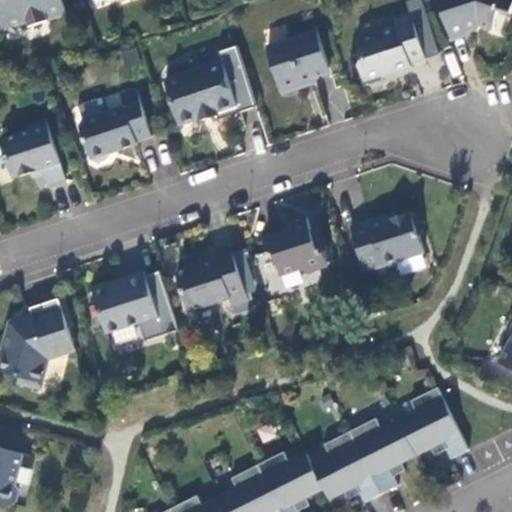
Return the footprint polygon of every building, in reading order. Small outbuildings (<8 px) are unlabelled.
[(0,0),(0,17),(4,30),(43,18),(49,21),(59,17),(62,12),(66,10),(62,0),(0,0)] [(511,0),(438,0),(452,40),(470,34),(468,29),(480,25),(493,30),(500,11),(511,15),(511,14),(511,0)] [(412,13),(395,18),(399,28),(381,34),(375,30),(361,35),(358,41),(364,60),(361,66),(365,81),(394,72),(395,74),(413,68),(412,65),(427,60),(412,13)] [(331,73),(318,32),(268,48),(281,89),(331,73)] [(200,119),(201,122),(220,115),(219,113),(239,107),(224,61),(166,81),(180,126),(200,119)] [(83,121),(81,126),(92,160),(97,163),(108,159),(111,154),(138,145),(138,143),(153,138),(137,90),(121,95),(125,107),(83,121)] [(28,131),(1,140),(14,179),(43,169),(49,186),(67,180),(47,120),(27,126),(28,131)] [(386,216),(351,227),(366,273),(425,253),(420,237),(423,231),(418,216),(412,213),(388,221),(386,216)] [(323,237),(315,239),(308,218),(292,223),(289,229),(288,230),(288,232),(265,239),(269,251),(275,254),(282,276),(301,270),(307,273),(329,265),(324,251),(327,250),(323,237)] [(199,267),(177,274),(190,312),(231,299),(233,307),(249,301),(233,253),(198,265),(199,267)] [(109,283),(93,288),(107,333),(140,323),(143,332),(163,326),(145,271),(124,278),(126,283),(116,286),(109,283)] [(76,351),(59,299),(31,309),(33,314),(19,318),(14,335),(6,339),(2,353),(7,354),(2,372),(21,377),(19,383),(42,389),(50,360),(76,351)] [(10,321),(6,339),(14,335),(19,318),(10,321)] [(511,329),(511,331),(511,332),(511,340),(500,364),(511,369),(511,329)] [(299,511),(300,511),(311,506),(307,498),(324,489),(330,500),(345,492),(349,500),(361,494),(365,503),(399,486),(395,477),(406,471),(402,463),(431,448),(436,456),(448,450),(452,459),(470,451),(438,388),(411,402),(417,412),(382,430),(377,419),(325,445),(330,456),(313,465),(307,454),(290,463),(285,453),(232,479),(237,489),(220,498),(203,507),(198,496),(166,511),(299,511)] [(24,455),(0,448),(0,505),(10,508),(16,504),(20,490),(16,484),(24,455)]
